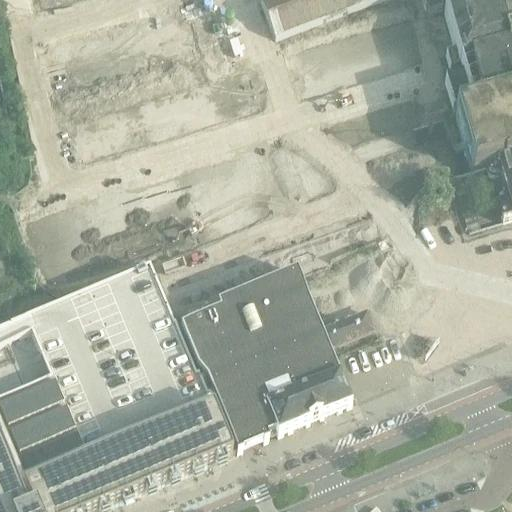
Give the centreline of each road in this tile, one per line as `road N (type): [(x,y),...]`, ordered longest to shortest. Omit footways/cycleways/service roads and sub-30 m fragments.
road 1 (residential): [(289,123),(50,198),(17,38),(146,0)]
road 2 (residential): [(511,393),(231,511)]
road 3 (residential): [(304,511),(511,423)]
road 4 (residential): [(429,79),(289,123)]
road 5 (residential): [(289,123),(251,0)]
